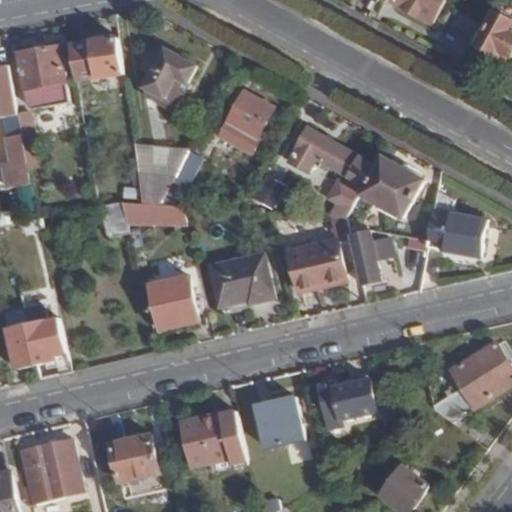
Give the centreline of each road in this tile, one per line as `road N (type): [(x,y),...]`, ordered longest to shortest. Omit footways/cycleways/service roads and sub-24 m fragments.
road 1 (tertiary): [(511,296),(0,413)]
road 2 (residential): [(237,0),(511,150)]
